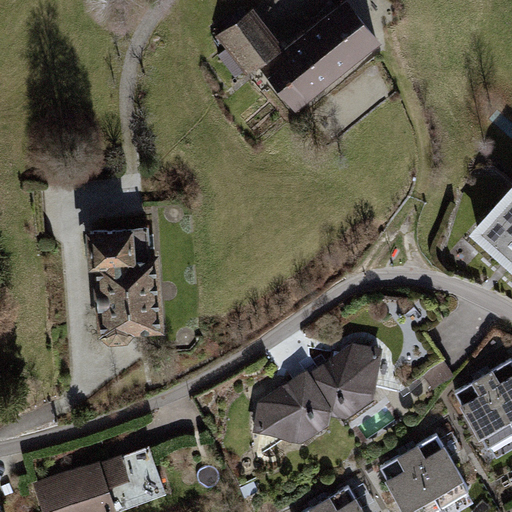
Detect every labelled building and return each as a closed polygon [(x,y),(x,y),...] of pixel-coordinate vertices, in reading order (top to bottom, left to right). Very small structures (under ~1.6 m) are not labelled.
[(261,62),(296,105),(383,35),(355,0),(333,0),(283,41),(253,3),(216,33),(248,73),(261,62)] [(511,179),(470,227),(511,264),(511,179)] [(133,218),(85,222),(95,335),(101,335),(108,341),(127,339),(134,331),(164,329),(158,251),(136,253),(133,218)] [(360,344),(313,374),(335,408),(334,416),(352,417),(379,397),(385,350),(360,344)] [(511,360),(486,376),(511,420),(511,360)] [(334,416),(335,408),(313,374),(311,371),(261,403),(258,434),(304,441),(332,426),(334,416)] [(489,448),(511,434),(511,420),(486,376),(457,393),(489,448)] [(439,435),(410,452),(442,507),(471,490),(439,435)] [(155,443),(39,481),(49,511),(123,511),(172,496),(155,443)] [(406,511),(434,511),(442,507),(410,452),(381,469),(406,511)] [(365,511),(351,487),(322,504),(326,511),(365,511)]
